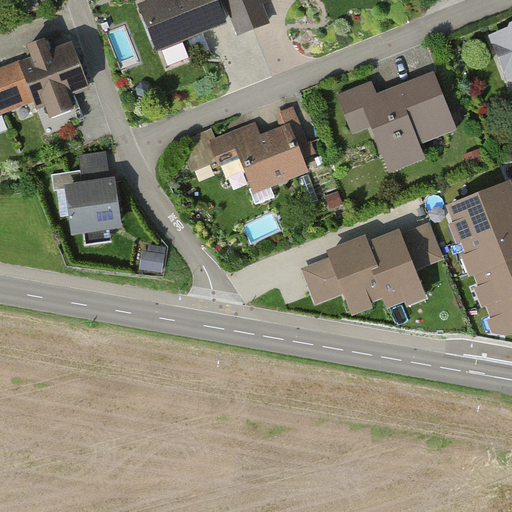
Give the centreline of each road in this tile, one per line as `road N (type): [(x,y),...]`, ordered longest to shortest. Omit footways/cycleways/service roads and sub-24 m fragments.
road 1 (residential): [(128,149),(505,0)]
road 2 (tertiary): [(511,379),(211,330)]
road 3 (tertiary): [(211,330),(0,292)]
road 4 (residential): [(211,330),(210,276),(128,149)]
road 5 (residential): [(81,16),(128,149)]
